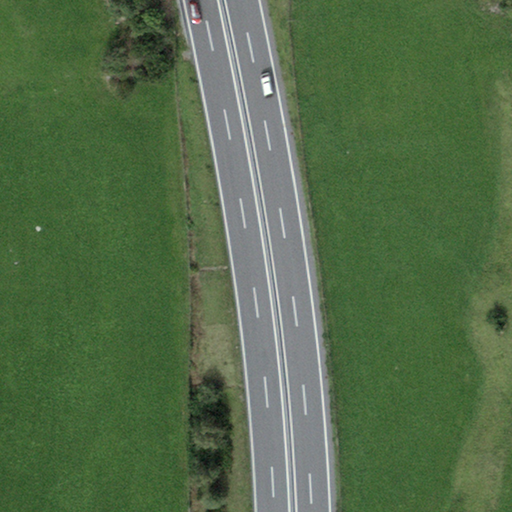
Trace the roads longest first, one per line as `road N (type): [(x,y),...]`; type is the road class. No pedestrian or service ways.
road 1 (trunk): [(311,511),(296,324),(239,0)]
road 2 (trunk): [(200,0),(257,328),(272,511)]
